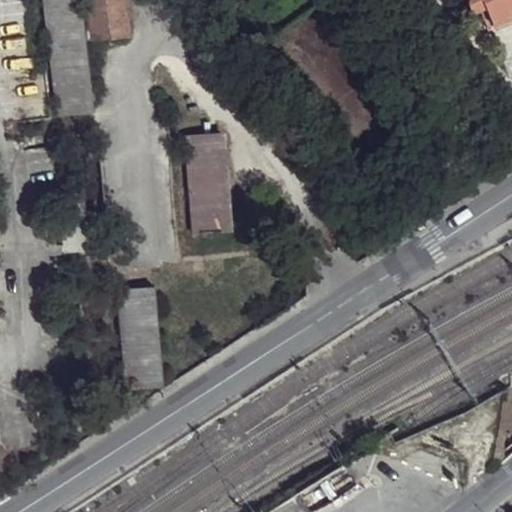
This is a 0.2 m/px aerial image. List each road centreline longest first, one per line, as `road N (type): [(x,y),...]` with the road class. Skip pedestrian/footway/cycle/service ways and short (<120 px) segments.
road 1 (tertiary): [(20,511),(511,194)]
road 2 (unknown): [(146,262),(128,79),(140,51),(171,26)]
